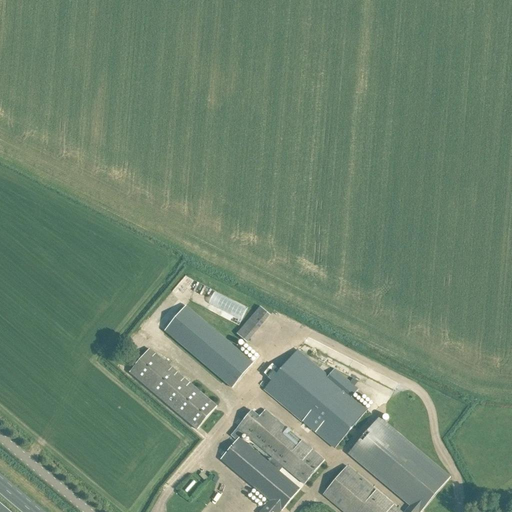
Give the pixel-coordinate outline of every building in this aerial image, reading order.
[(233,388),(247,372),(254,363),(186,306),(165,331),(233,388)] [(247,342),(270,315),(261,307),(237,334),(247,342)] [(217,406),(184,379),(150,349),(130,372),(197,430),(217,406)] [(265,389),(335,448),(367,410),(297,351),(265,389)] [(259,417),(252,411),(234,432),(240,437),(222,459),(270,500),(260,511),(280,511),(282,510),(283,510),(302,488),(242,438),(245,434),(282,465),(305,484),(325,460),(302,441),(266,410),(259,417)] [(380,417),(348,455),(409,506),(404,511),(401,511),(347,466),(323,495),(343,511),(421,511),(451,477),(380,417)]
